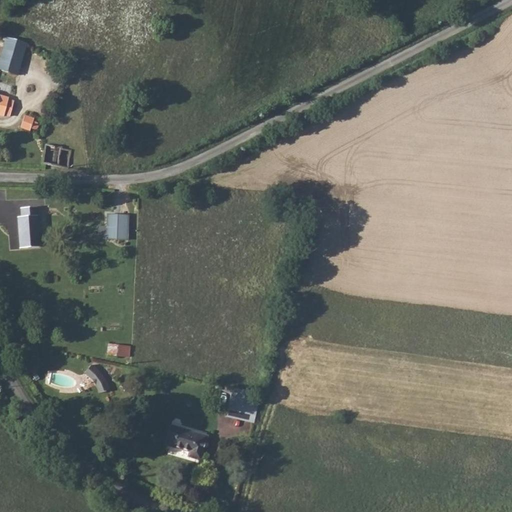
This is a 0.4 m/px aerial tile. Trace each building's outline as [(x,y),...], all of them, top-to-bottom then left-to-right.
[(0,60),(0,71),(16,76),(26,44),(7,38),(0,60)] [(0,113),(11,117),(15,101),(10,99),(10,96),(0,93),(0,113)] [(21,130),(32,134),(37,122),(25,118),(21,130)] [(42,169),(70,169),(72,147),(47,139),(42,169)] [(15,217),(18,247),(36,247),(33,207),(18,208),(18,216),(15,217)] [(107,216),(107,237),(127,238),(127,212),(107,213),(107,216)] [(109,343),(108,354),(130,357),(132,345),(109,343)] [(96,361),(84,371),(104,395),(116,384),(96,361)] [(227,416),(255,422),(262,394),(234,387),(227,416)] [(190,452),(189,457),(199,458),(205,436),(170,428),(165,446),(190,452)]
